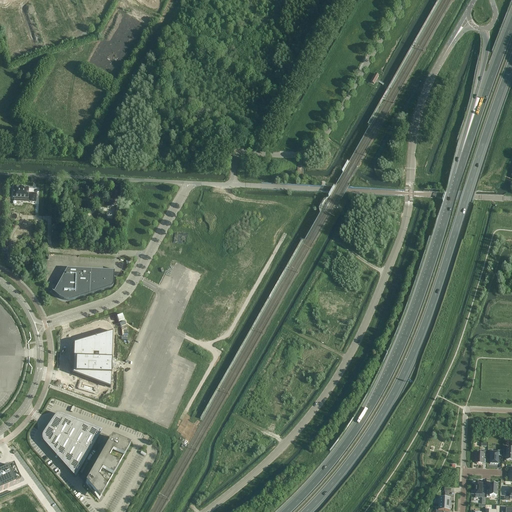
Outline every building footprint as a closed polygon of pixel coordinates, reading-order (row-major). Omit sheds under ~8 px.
[(13,197),(13,198),(14,198),(14,201),(23,202),(23,198),(27,199),(28,199),(28,198),(30,198),(29,202),(36,202),(36,194),(30,193),(30,195),(28,195),(28,188),(22,188),(23,187),(19,187),(14,187),(13,187),(13,188),(13,197)] [(119,192),(112,192),(111,199),(109,198),(108,206),(118,207),(119,192)] [(127,194),(127,202),(163,204),(164,196),(127,194)] [(154,206),(133,243),(140,247),(160,210),(154,206)] [(114,271),(67,269),(66,269),(55,290),(53,292),(52,291),(52,292),(58,297),(59,298),(60,299),(61,299),(62,300),(63,300),(64,300),(65,300),(66,300),(68,300),(69,300),(70,300),(71,300),(72,300),(73,300),(110,288),(111,287),(112,286),(113,285),(113,284),(113,283),(113,282),(114,269),(114,271)] [(111,360),(111,353),(112,340),(112,333),(109,333),(105,335),(98,337),(74,344),(73,361),(73,374),(75,375),(84,378),(89,380),(98,383),(107,387),(110,388),(110,387),(110,374),(111,360)] [(54,419),(48,428),(57,433),(64,420),(65,418),(62,416),(60,416),(59,416),(58,417),(57,417),(56,418),(54,419)] [(65,420),(57,433),(65,438),(73,423),(74,421),(70,420),(66,418),(65,420)] [(73,423),(65,438),(73,443),(82,427),(83,425),(78,423),(74,421),(73,423)] [(82,427),(73,443),(81,447),(91,430),(92,428),(87,426),(83,425),(82,427)] [(43,437),(43,438),(43,440),(44,441),(45,442),(49,447),(50,446),(57,433),(48,428),(44,434),(43,435),(43,437)] [(91,430),(81,447),(88,452),(100,431),(96,430),(92,428),(91,430)] [(50,446),(49,447),(52,451),(55,455),(56,453),(65,438),(57,433),(50,446)] [(56,453),(55,455),(58,458),(60,460),(62,462),(63,460),(73,443),(65,438),(56,453)] [(85,483),(99,500),(130,446),(111,438),(85,483)] [(63,460),(62,462),(65,465),(68,469),(69,467),(81,447),(73,443),(63,460)] [(69,467),(68,469),(71,472),(75,476),(88,452),(81,447),(69,467)] [(503,454),(506,454),(506,461),(511,460),(511,449),(507,449),(507,447),(504,447),(503,454)] [(483,451),(483,453),(476,453),(476,463),(486,464),(487,451),(483,451)] [(490,460),(490,464),(491,464),(492,464),(494,464),(495,464),(498,464),(498,456),(501,456),(501,451),(498,451),(498,453),(491,453),(491,457),(490,457),(490,460)] [(0,472),(0,491),(20,483),(13,467),(0,472)] [(480,484),(476,483),(475,498),(483,498),(485,498),(485,492),(482,491),(482,485),(480,485),(480,484)] [(487,491),(487,497),(490,497),(490,496),(496,497),(497,484),(490,484),(490,491),(487,491)]
